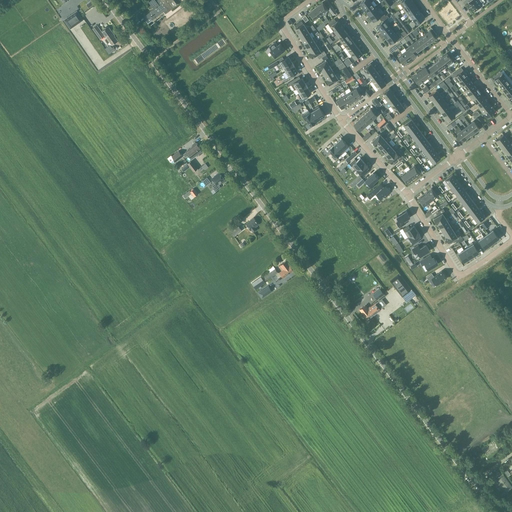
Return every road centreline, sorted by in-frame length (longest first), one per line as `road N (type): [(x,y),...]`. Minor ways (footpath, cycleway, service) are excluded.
road 1 (unclassified): [(507,511),(427,425),(104,0)]
road 2 (residential): [(407,194),(460,274),(511,240)]
road 3 (residential): [(310,0),(282,26),(340,120)]
